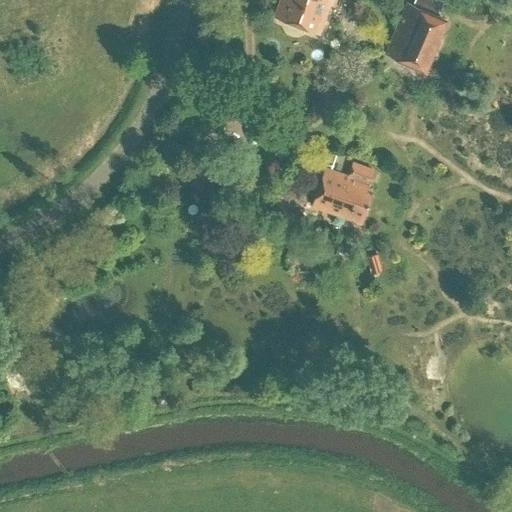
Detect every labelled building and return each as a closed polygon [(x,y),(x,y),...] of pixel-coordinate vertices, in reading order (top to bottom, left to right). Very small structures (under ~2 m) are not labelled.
[(282,0),(275,18),(319,34),(328,13),(333,0),(282,0)] [(410,0),(410,3),(431,12),(436,0),(410,0)] [(408,4),(386,52),(426,71),(449,24),(408,4)] [(347,175),(327,167),(313,204),(361,221),(372,193),(366,191),(374,169),(352,161),(347,175)] [(378,253),(365,257),(370,273),(383,269),(378,253)]
